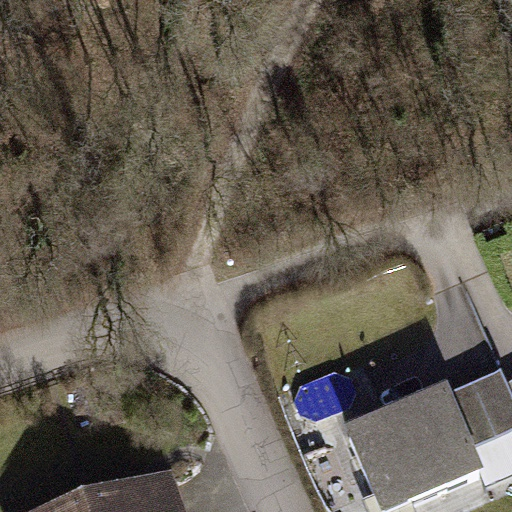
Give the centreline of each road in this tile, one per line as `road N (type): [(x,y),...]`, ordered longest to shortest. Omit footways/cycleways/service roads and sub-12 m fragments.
road 1 (residential): [(0,370),(192,323),(221,351),(287,511)]
road 2 (track): [(208,296),(326,0)]
